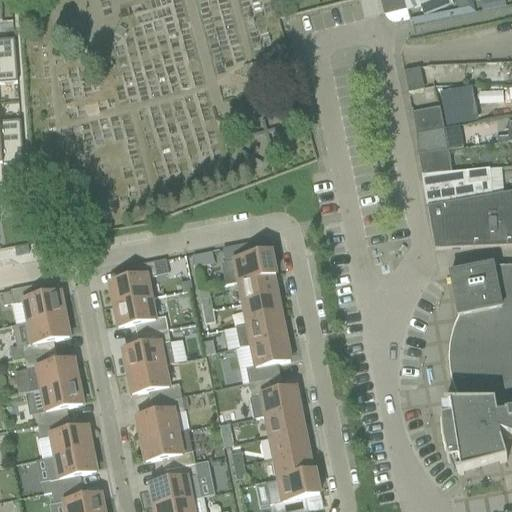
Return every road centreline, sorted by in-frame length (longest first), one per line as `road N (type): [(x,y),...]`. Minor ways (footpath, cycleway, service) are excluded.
road 1 (residential): [(72,263),(275,216),(286,230),(348,511)]
road 2 (residential): [(125,511),(72,263)]
